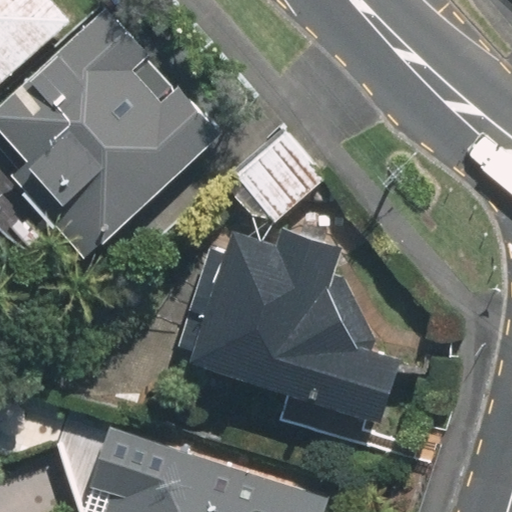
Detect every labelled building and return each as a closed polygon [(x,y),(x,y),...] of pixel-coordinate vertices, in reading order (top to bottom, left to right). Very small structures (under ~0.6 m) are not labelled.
[(0,0),(0,100),(80,31),(53,0),(0,0)] [(0,165),(100,270),(232,146),(111,18),(0,121),(0,165)] [(285,115),(237,160),(289,216),(337,171),(285,115)] [(355,237),(293,221),(289,237),(245,225),(207,365),(399,416),(416,357),(385,350),(389,335),(356,268),(347,266),(355,237)] [(124,416),(61,439),(90,511),(336,511),(347,478),(124,416)]
